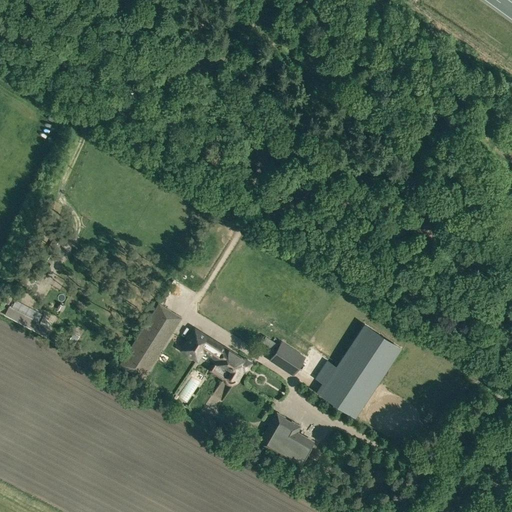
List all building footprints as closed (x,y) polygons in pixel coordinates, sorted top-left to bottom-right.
[(38,282),(60,245),(65,237),(56,231),(51,240),(30,278),(38,282)] [(181,317),(158,303),(119,364),(142,378),(181,317)] [(50,329),(41,325),(8,307),(5,313),(47,335),(50,329)] [(195,329),(182,349),(197,359),(203,349),(218,358),(215,363),(227,371),(226,372),(225,375),(225,377),(226,379),(228,381),(230,381),(232,381),(234,380),(236,379),(237,377),(243,369),(245,370),(250,363),(245,359),(244,360),(225,348),(224,349),(209,339),(210,338),(195,329)] [(73,331),(69,338),(74,341),(78,334),(73,331)] [(274,353),(280,344),(266,335),(259,344),(274,353)] [(308,357),(283,341),(270,360),(295,376),(308,357)] [(190,399),(203,380),(195,374),(181,393),(190,399)] [(313,442),(296,432),(300,425),(277,411),(258,444),(281,458),(281,457),(298,467),(313,442)]
